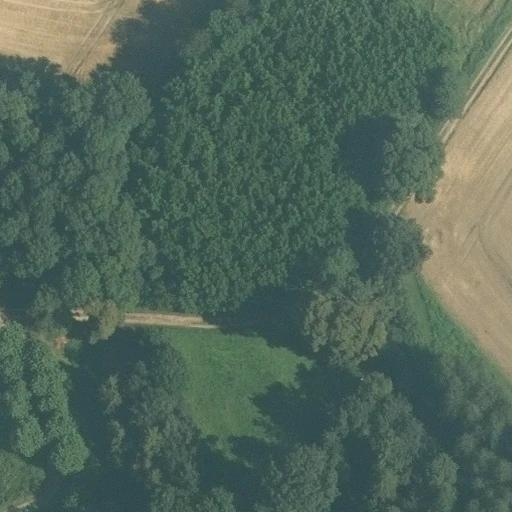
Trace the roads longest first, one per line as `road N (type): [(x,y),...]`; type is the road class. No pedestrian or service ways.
road 1 (track): [(14,311),(236,319),(282,306),(351,253)]
road 2 (track): [(511,30),(380,224),(351,253)]
